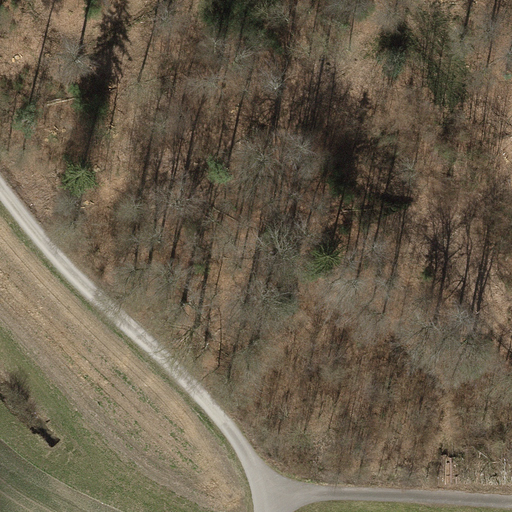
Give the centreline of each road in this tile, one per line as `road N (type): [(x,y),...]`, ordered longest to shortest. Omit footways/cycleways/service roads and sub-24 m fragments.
road 1 (track): [(261,490),(233,432),(187,376),(105,301),(0,180)]
road 2 (track): [(261,490),(511,502)]
